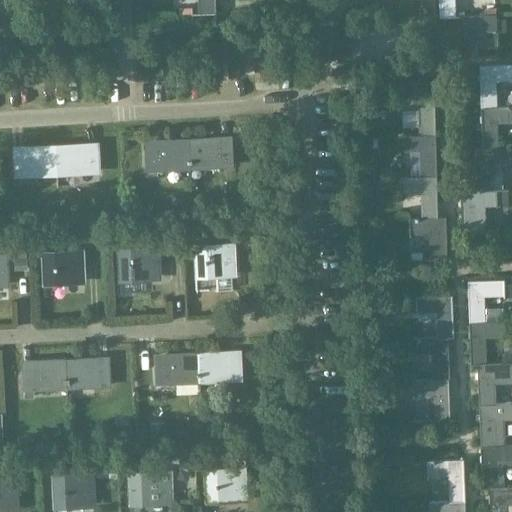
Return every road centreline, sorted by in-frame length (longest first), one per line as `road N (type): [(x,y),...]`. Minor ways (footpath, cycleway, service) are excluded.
road 1 (residential): [(311,93),(0,109)]
road 2 (residential): [(327,511),(317,272)]
road 3 (residential): [(317,272),(311,93)]
